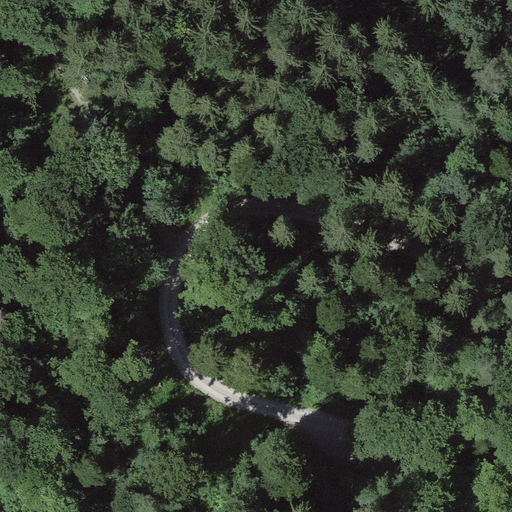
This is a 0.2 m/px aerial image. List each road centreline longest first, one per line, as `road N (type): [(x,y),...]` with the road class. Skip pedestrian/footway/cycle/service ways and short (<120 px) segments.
road 1 (track): [(176,262),(167,327),(199,373),(256,404),(419,463),(472,511)]
road 2 (track): [(511,284),(307,210),(248,203),(203,224),(176,262)]
road 3 (track): [(361,0),(511,107)]
